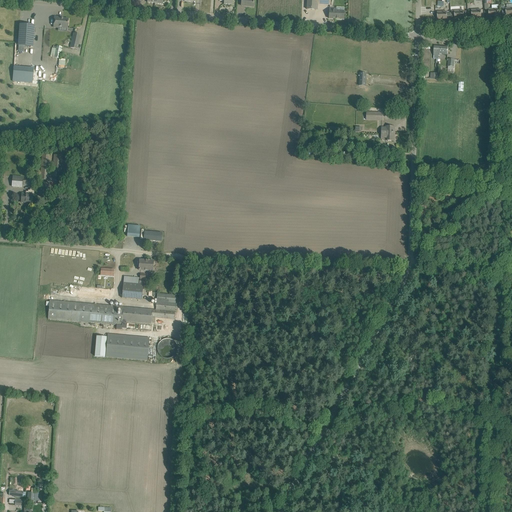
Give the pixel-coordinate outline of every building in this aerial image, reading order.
[(306,0),(306,9),(317,10),(317,4),(330,5),(330,0),(306,0)] [(498,5),(494,5),(494,9),(488,9),(489,17),(498,16),(498,9),(498,5)] [(329,9),(329,19),(343,19),(344,12),(336,11),(336,10),(329,9)] [(63,19),(61,19),(61,17),(54,17),(54,27),(68,28),(69,19),(63,19)] [(20,25),(18,46),(33,47),(35,26),(20,25)] [(74,33),(73,38),(70,48),(77,49),(80,35),(74,33)] [(448,47),(434,46),(433,56),(434,56),(433,59),(439,59),(439,56),(440,54),(448,54),(448,47)] [(14,67),(13,79),(18,79),(33,81),(34,69),(20,67),(14,67)] [(366,86),(367,74),(360,73),(359,86),(366,86)] [(367,120),(382,121),(383,113),(367,113),(367,120)] [(394,133),(389,133),(389,134),(382,134),(382,139),(386,139),(386,141),(388,141),(393,141),(393,134),(394,134),(394,133)] [(49,172),(50,155),(42,154),(40,180),(60,181),(62,156),(54,155),(53,172),(49,172)] [(12,182),(12,187),(22,187),(23,177),(13,177),(12,182)] [(26,191),(26,194),(22,194),(21,202),(32,203),(33,196),(34,196),(35,189),(30,189),(30,190),(28,190),(28,192),(26,191)] [(128,225),(127,236),(139,238),(140,226),(128,225)] [(144,240),(161,242),(162,233),(144,232),(144,240)] [(148,260),(140,260),(139,271),(153,272),(153,261),(149,261),(149,260),(148,260)] [(141,300),(143,285),(143,281),(145,281),(145,274),(140,274),(140,281),(140,282),(139,282),(138,284),(123,283),(122,298),(141,300)] [(156,310),(49,300),(48,319),(122,326),(122,321),(155,324),(156,318),(174,319),(176,295),(157,293),(156,310)] [(0,348),(15,350),(17,335),(0,334),(0,326),(17,328),(19,311),(0,309),(0,348)] [(22,324),(19,349),(30,350),(32,325),(22,324)] [(149,338),(107,334),(106,357),(147,361),(149,338)] [(97,336),(95,357),(105,358),(107,337),(97,336)] [(167,358),(168,358),(169,358),(170,358),(171,358),(172,357),(173,357),(173,356),(174,356),(175,355),(175,354),(176,354),(176,353),(176,352),(177,352),(177,351),(177,350),(177,349),(177,348),(177,347),(177,346),(177,345),(176,345),(176,344),(176,343),(175,343),(175,342),(174,342),(174,341),(173,341),(173,340),(172,340),(171,340),(171,339),(170,339),(169,339),(168,339),(167,339),(166,339),(165,339),(164,339),(164,340),(163,340),(162,340),(162,341),(161,341),(161,342),(160,342),(160,343),(159,343),(159,344),(159,345),(158,345),(158,346),(158,347),(158,348),(158,349),(158,350),(158,351),(158,352),(158,353),(159,353),(159,354),(160,354),(160,355),(161,356),(162,357),(163,357),(164,358),(165,358),(166,358),(167,358)] [(31,486),(27,486),(26,490),(30,491),(30,492),(28,492),(27,501),(34,502),(35,492),(35,488),(31,488),(31,486)]
